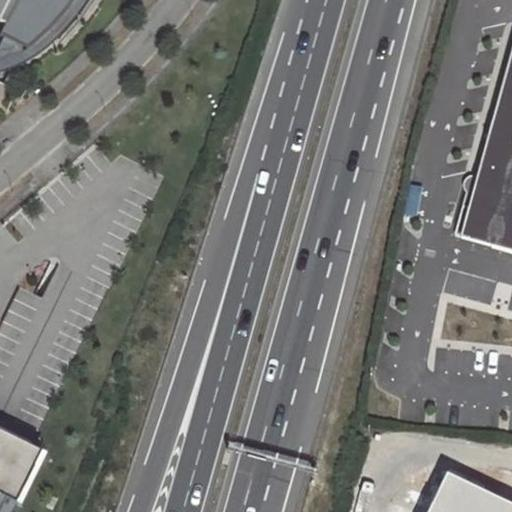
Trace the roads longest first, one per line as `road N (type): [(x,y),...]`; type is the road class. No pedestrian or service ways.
road 1 (trunk): [(241,511),(385,0)]
road 2 (trunk): [(276,178),(139,511)]
road 3 (trunk): [(276,178),(182,511)]
road 4 (unclassified): [(0,168),(100,82),(175,0)]
road 5 (trunk): [(326,0),(276,178)]
